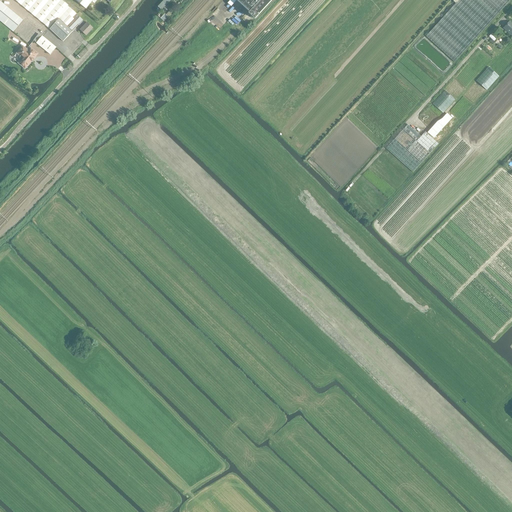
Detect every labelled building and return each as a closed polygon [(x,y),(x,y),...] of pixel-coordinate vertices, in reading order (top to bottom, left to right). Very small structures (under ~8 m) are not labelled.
[(0,0),(0,20),(13,31),(13,32),(23,20),(0,0)] [(79,25),(82,21),(83,20),(70,8),(68,6),(68,5),(62,0),(14,0),(49,29),(63,42),(73,31),(76,31),(75,28),(79,25)] [(75,0),(86,9),(93,0),(75,0)] [(235,0),(236,0),(233,4),(240,10),(243,6),(249,12),(248,13),(251,16),(251,17),(254,19),(271,0),(235,0)] [(454,0),(453,1),(456,3),(426,36),(454,62),(510,0),(454,0)] [(166,1),(159,8),(161,10),(168,3),(166,1)] [(85,24),(82,21),(79,25),(82,27),(80,29),(86,36),(93,28),(87,22),(85,24)] [(503,27),(511,35),(511,24),(509,21),(503,27)] [(37,43),(50,55),(56,48),(42,36),(42,37),(39,34),(34,40),(37,43)] [(23,45),(16,53),(20,56),(20,57),(19,57),(19,58),(19,59),(20,59),(20,60),(18,62),(20,64),(25,68),(31,61),(32,61),(33,61),(34,60),(34,59),(36,56),(38,54),(31,47),(28,50),(23,45)] [(487,97),(505,113),(511,104),(511,91),(501,82),(487,97)] [(428,132),(434,138),(452,118),(447,113),(442,118),(437,121),(428,132)] [(386,148),(413,172),(438,143),(425,132),(421,136),(407,125),(386,148)]
